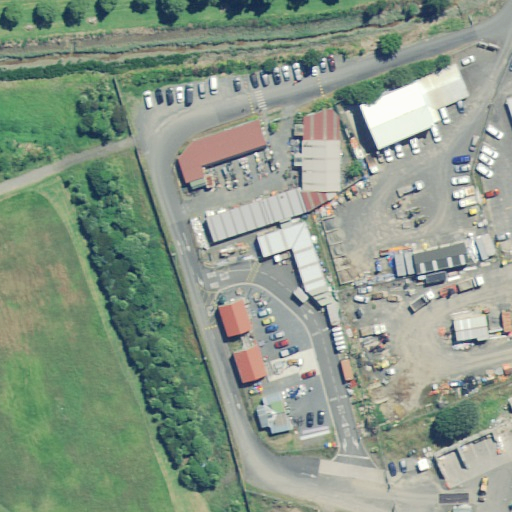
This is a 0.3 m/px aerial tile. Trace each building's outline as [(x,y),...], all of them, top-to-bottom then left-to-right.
[(467,96),(454,63),(358,103),(376,147),(439,120),(436,109),(467,96)] [(338,116),(330,108),(302,116),(301,125),(294,124),(294,135),(302,135),(301,154),(293,154),(293,164),(301,165),(301,190),(300,190),(298,186),(205,217),(213,241),(278,220),(281,229),(256,236),(262,256),(291,248),(305,291),(307,291),(321,305),(333,300),(324,284),(304,221),(292,225),(289,217),(306,211),(335,194),(335,190),(338,190),(338,116)] [(200,164),(265,143),(258,120),(193,141),(176,157),(184,183),(202,176),(200,164)] [(203,177),(189,182),(191,189),(206,184),(203,177)] [(496,254),(488,234),(475,240),(482,259),(496,254)] [(487,336),(486,316),(455,318),(456,338),(487,336)]
